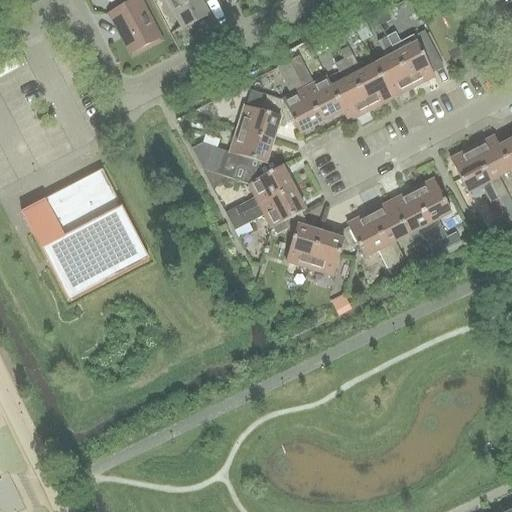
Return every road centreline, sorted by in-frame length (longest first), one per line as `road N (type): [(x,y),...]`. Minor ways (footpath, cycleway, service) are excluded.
road 1 (residential): [(0,43),(62,11),(114,85),(133,91),(309,0)]
road 2 (residential): [(345,183),(511,97)]
